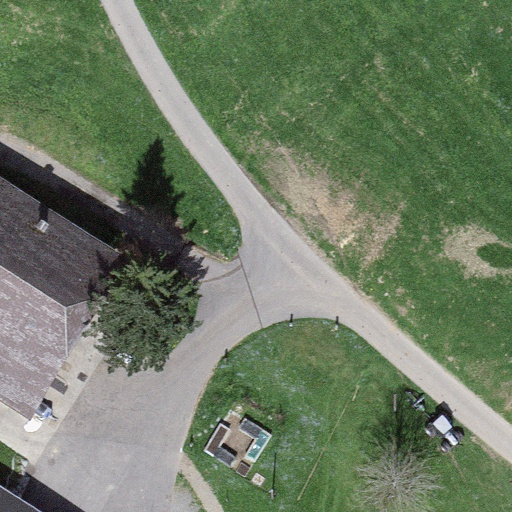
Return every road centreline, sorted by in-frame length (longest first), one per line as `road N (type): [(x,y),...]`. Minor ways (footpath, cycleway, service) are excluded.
road 1 (track): [(116,0),(205,151),(305,273),(511,445)]
road 2 (track): [(298,265),(231,304),(182,388),(124,440),(116,511)]
road 3 (track): [(231,304),(130,211),(0,147)]
road 4 (track): [(124,440),(57,455),(0,425)]
